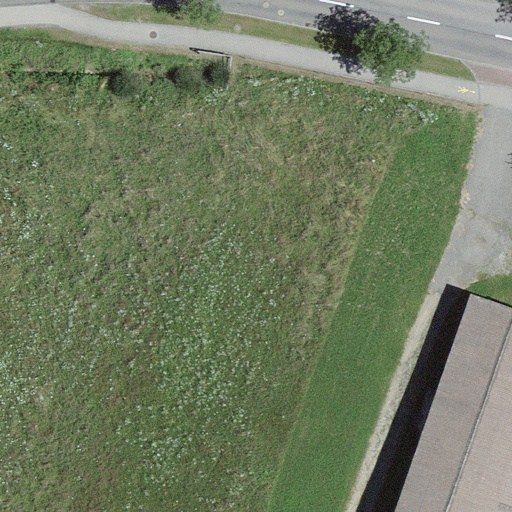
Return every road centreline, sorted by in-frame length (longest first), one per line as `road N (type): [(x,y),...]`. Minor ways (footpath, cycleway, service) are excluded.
road 1 (track): [(511,98),(365,511)]
road 2 (tertiary): [(511,36),(328,0)]
